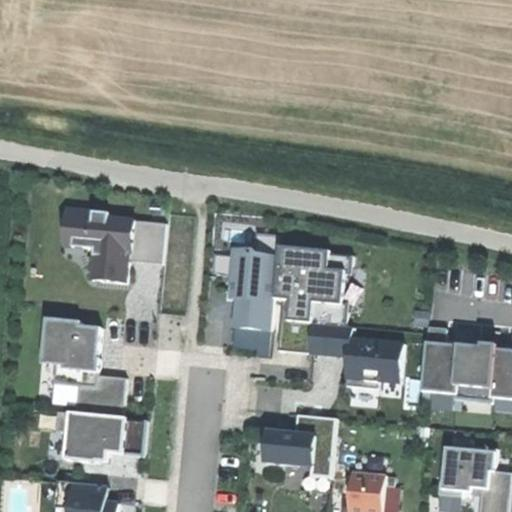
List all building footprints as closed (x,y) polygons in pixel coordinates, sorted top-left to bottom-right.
[(116,219),(73,215),(71,240),(94,242),(93,254),(100,255),(99,268),(108,269),(106,287),(133,289),(135,267),(135,258),(171,261),(174,229),(115,224),(116,219)] [(93,254),(94,242),(71,240),(70,252),(93,254)] [(285,263),(281,305),(296,306),(295,315),(288,315),(284,357),(316,360),(316,358),(319,329),(352,332),(355,308),(345,307),(348,281),(358,281),(359,262),(337,260),(337,257),(286,253),(285,263)] [(281,305),(285,263),(261,261),(261,257),(241,255),(238,289),(242,290),(240,304),(243,304),(240,333),(279,336),(281,305)] [(171,261),(135,258),(135,267),(170,270),(171,261)] [(106,287),(108,269),(99,268),(97,286),(106,287)] [(88,327),(55,324),(51,368),(62,369),(60,390),(84,392),(102,393),(99,421),(129,424),(133,384),(105,381),(107,364),(102,364),(102,356),(106,356),(109,333),(88,331),(88,327)] [(352,332),(319,329),(316,358),(346,361),(346,355),(356,356),(352,392),(384,395),(385,388),(407,390),(411,350),(358,346),(359,332),(352,332)] [(453,335),(435,333),(428,398),(435,399),(460,401),(460,406),(467,407),(499,410),(500,404),(511,405),(511,356),(504,356),(504,352),(488,351),(488,354),(452,351),(453,335)] [(99,421),(102,393),(84,392),(83,420),(99,421)] [(435,399),(428,398),(427,408),(434,409),(435,399)] [(466,417),(467,407),(460,406),(459,416),(466,417)] [(129,424),(99,421),(83,420),(65,418),(63,437),(75,438),(72,467),(105,470),(105,468),(106,462),(115,463),(116,460),(151,463),(154,426),(129,424)] [(338,484),(344,425),(303,421),(302,439),(274,437),(271,468),(317,472),(316,483),(338,484)] [(511,511),(511,478),(501,478),(503,455),(477,453),(476,456),(452,454),(451,473),(447,472),(444,501),(467,503),(468,498),(477,499),(478,494),(488,495),(486,511),(511,511)] [(389,511),(392,481),(358,479),(355,511),(389,511)] [(113,492),(64,487),(62,504),(78,505),(77,511),(123,511),(124,509),(112,508),(113,492)]
